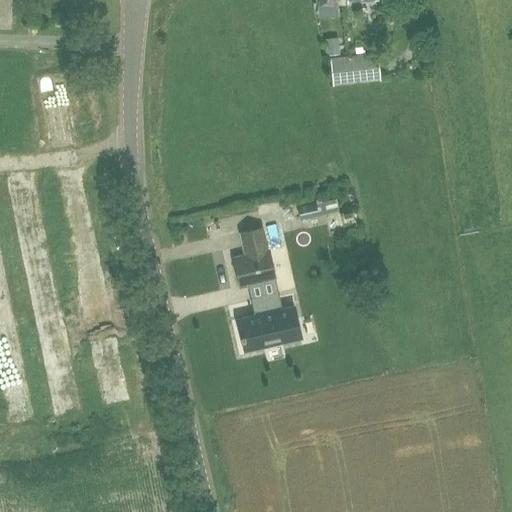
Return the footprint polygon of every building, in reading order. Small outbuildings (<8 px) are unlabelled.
[(0,0),(0,20),(8,21),(8,0),(0,0)] [(340,55),(339,39),(325,41),(327,57),(340,55)] [(334,86),(381,80),(378,52),(331,58),(334,86)] [(300,220),(319,216),(316,203),(297,207),(300,220)] [(286,248),(280,225),(261,230),(261,227),(240,233),(246,255),(233,258),(240,286),(275,277),(269,252),(286,248)] [(254,313),(236,317),(244,352),(303,339),(295,304),(282,307),(279,294),(251,300),(254,313)]
